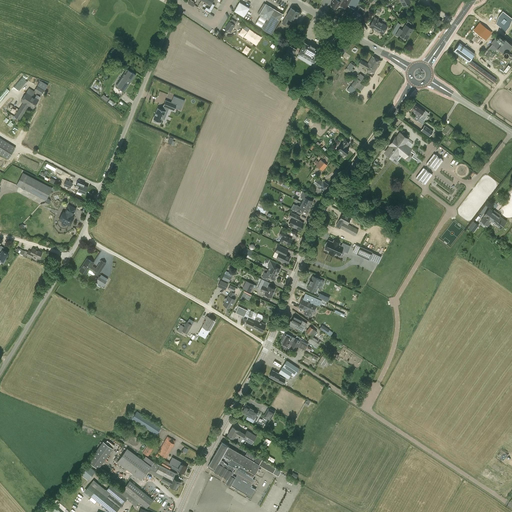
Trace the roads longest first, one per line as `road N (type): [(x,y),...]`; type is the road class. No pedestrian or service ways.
road 1 (tertiary): [(178,511),(268,344),(325,204),(413,83)]
road 2 (unclassified): [(0,373),(82,234),(176,0)]
road 3 (track): [(268,344),(511,506)]
road 4 (track): [(82,234),(267,346)]
road 5 (tertiary): [(409,69),(291,0)]
